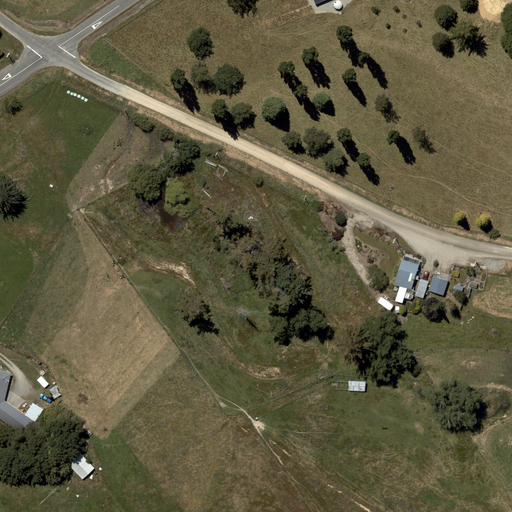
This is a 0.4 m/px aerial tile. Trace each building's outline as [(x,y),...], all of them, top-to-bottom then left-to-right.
[(420,271),(404,266),(398,290),(401,291),(397,306),(405,308),(408,296),(412,297),(420,271)] [(434,282),(430,295),(445,301),(450,288),(434,282)] [(45,372),(39,376),(46,386),(52,382),(45,372)] [(0,418),(24,436),(35,421),(6,401),(12,377),(0,373),(0,418)] [(346,383),(347,391),(362,391),(361,383),(346,383)] [(62,395),(55,385),(50,389),(57,399),(62,395)] [(95,467),(81,453),(70,463),(84,477),(95,467)]
